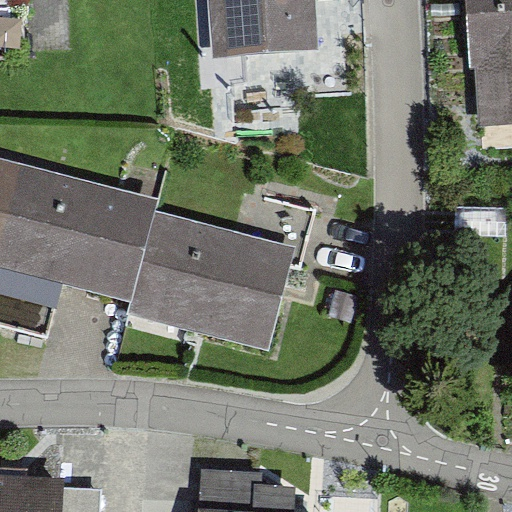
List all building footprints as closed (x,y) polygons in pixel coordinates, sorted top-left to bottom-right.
[(314,0),(195,0),(201,93),(235,91),(234,84),(248,83),(246,51),(317,46),(314,0)] [(511,0),(465,0),(470,70),(477,69),(480,127),(511,124),(511,0)] [(158,199),(0,159),(0,325),(50,338),(63,285),(132,302),(155,211),(158,199)] [(297,247),(155,211),(132,302),(129,313),(271,350),(297,247)] [(353,324),(360,297),(336,291),(329,318),(353,324)] [(265,472),(202,468),(199,511),(295,511),(297,486),(264,485),(265,472)] [(64,511),(66,479),(0,475),(0,511),(64,511)]
